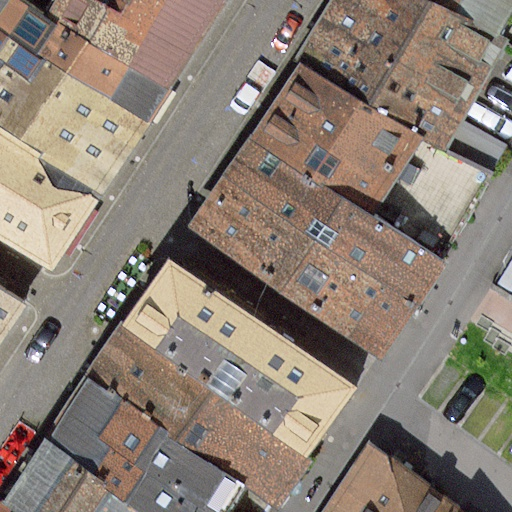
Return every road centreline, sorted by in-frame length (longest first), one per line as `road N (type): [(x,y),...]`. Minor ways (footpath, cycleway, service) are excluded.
road 1 (residential): [(147,212),(390,387)]
road 2 (residential): [(279,0),(147,212)]
road 3 (residential): [(390,387),(511,196)]
road 4 (residential): [(379,403),(511,503)]
road 5 (residential): [(81,312),(0,435)]
road 6 (residential): [(308,511),(379,403)]
